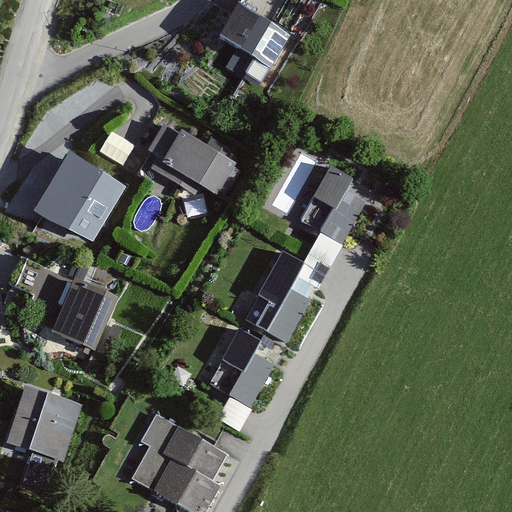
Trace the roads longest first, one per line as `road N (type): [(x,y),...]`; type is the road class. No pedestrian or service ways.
road 1 (residential): [(217,511),(351,256)]
road 2 (residential): [(36,0),(0,128)]
